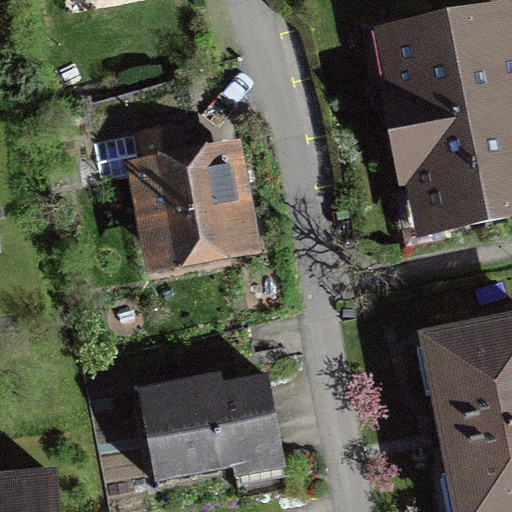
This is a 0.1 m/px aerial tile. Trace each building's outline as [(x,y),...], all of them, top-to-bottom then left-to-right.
[(511,28),(509,13),(383,39),(421,227),(511,208),(511,28)] [(185,131),(177,88),(87,104),(96,148),(139,140),(185,131)] [(124,164),(146,284),(267,262),(245,146),(189,156),(185,131),(139,140),(142,161),(124,164)] [(511,511),(511,324),(426,341),(460,511),(511,511)] [(141,395),(160,494),(237,480),(239,489),(290,480),(272,383),(228,391),(225,379),(141,395)] [(61,511),(59,484),(0,489),(0,511),(61,511)]
